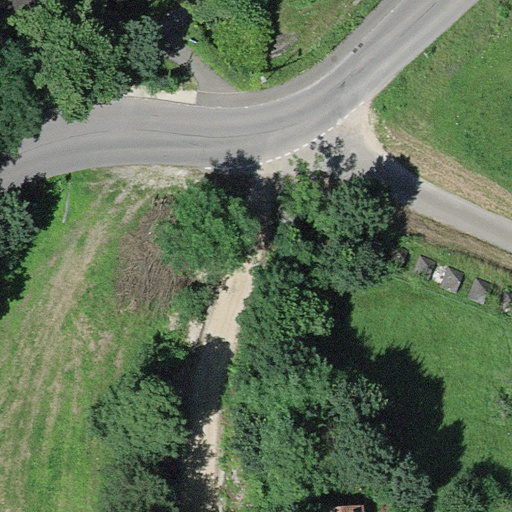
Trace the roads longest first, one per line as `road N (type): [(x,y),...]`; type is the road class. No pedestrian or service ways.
road 1 (track): [(511,231),(283,126),(221,320),(207,511)]
road 2 (residential): [(434,0),(283,126),(235,133),(114,125),(0,153)]
